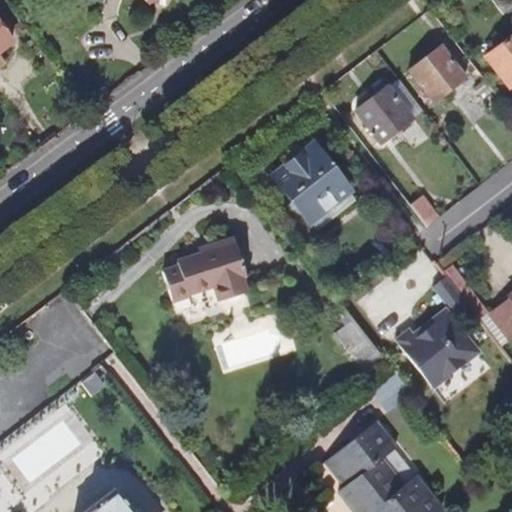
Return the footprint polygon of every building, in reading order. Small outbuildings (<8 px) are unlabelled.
[(511,0),(491,0),(503,15),(511,7),(511,0)] [(0,25),(0,52),(13,43),(0,25)] [(511,85),(511,35),(485,57),(508,88),(511,85)] [(433,102),(465,78),(441,45),(408,70),(433,102)] [(105,85),(96,94),(102,99),(111,91),(105,85)] [(380,144),(412,119),(387,86),(355,111),(371,132),(370,133),(371,135),(372,134),(380,144)] [(347,192),(350,191),(311,144),(270,176),(308,224),(310,222),(347,192)] [(317,230),(354,201),(347,192),(310,222),(317,230)] [(438,219),(422,196),(410,205),(427,227),(438,219)] [(246,293),(241,277),(246,275),(234,238),(212,245),(213,250),(200,255),(176,262),(178,267),(162,272),(171,301),(189,295),(189,293),(214,286),(219,301),(246,293)] [(213,250),(212,245),(198,250),(200,255),(213,250)] [(507,340),(488,315),(451,269),(443,275),(444,276),(467,307),(493,341),(498,347),(507,340)] [(467,307),(444,276),(430,287),(447,309),(451,305),(458,314),(467,307)] [(511,293),(508,296),(510,298),(488,315),(507,340),(511,336),(511,293)] [(458,314),(451,305),(447,309),(443,311),(450,320),(458,314)] [(443,311),(443,310),(428,321),(430,324),(413,338),(406,329),(393,339),(429,388),(475,353),(450,320),(443,311)] [(381,357),(351,319),(334,333),(364,371),(381,357)] [(388,410),(409,393),(394,374),(373,391),(388,410)] [(437,511),(441,509),(416,476),(403,485),(382,458),(396,447),(376,422),(328,458),(348,483),(343,487),(338,491),(353,511),(437,511)] [(348,483),(328,458),(324,462),(343,487),(348,483)] [(133,511),(116,489),(85,511),(133,511)]
